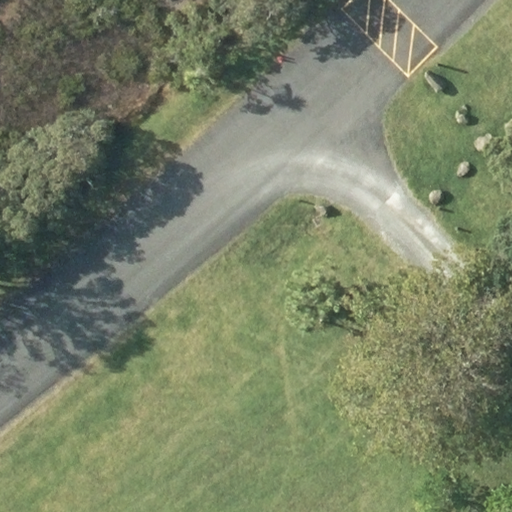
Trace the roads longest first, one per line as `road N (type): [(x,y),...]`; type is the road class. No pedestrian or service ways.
road 1 (unclassified): [(0,366),(300,111),(412,0)]
road 2 (track): [(300,111),(511,344)]
